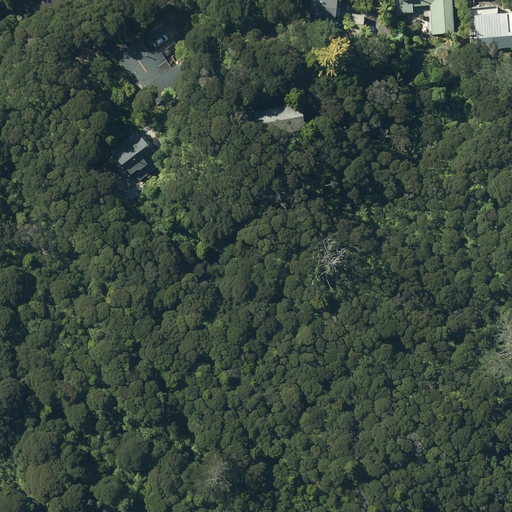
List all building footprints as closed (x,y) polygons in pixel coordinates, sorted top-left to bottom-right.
[(313,0),(312,17),(338,19),(338,0),(313,0)] [(431,2),(433,32),(456,31),(454,0),(400,0),(401,11),(414,10),(414,3),(431,2)] [(473,30),(475,65),(497,63),(495,46),(511,44),(511,7),(476,11),(478,30),(473,30)] [(352,11),(350,28),(364,29),(366,13),(352,11)] [(396,37),(402,43),(409,36),(403,30),(396,37)] [(425,44),(430,35),(424,32),(420,41),(425,44)] [(116,52),(139,90),(146,86),(157,104),(186,86),(182,80),(192,73),(182,57),(164,69),(161,63),(168,58),(160,44),(152,49),(143,34),(116,52)] [(256,107),(261,134),(308,125),(304,99),(301,99),(301,97),(284,100),(285,102),(256,107)] [(135,170),(140,178),(147,173),(149,176),(153,173),(151,170),(160,163),(153,153),(157,151),(139,128),(112,148),(131,173),(135,170)]
